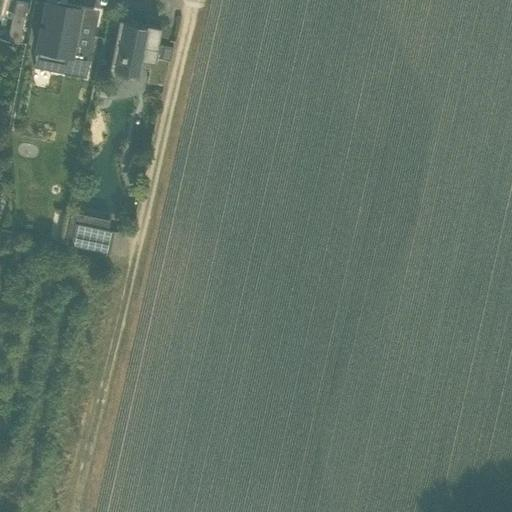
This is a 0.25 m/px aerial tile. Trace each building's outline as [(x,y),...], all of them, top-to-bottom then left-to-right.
[(0,0),(0,36),(24,40),(29,5),(15,3),(15,0),(0,0)] [(73,49),(81,9),(60,5),(60,2),(58,2),(57,4),(46,2),(42,20),(46,21),(44,27),(41,27),(36,51),(66,57),(63,76),(85,80),(91,53),(73,49)] [(134,59),(168,66),(172,47),(158,43),(161,28),(140,24),(139,27),(131,25),(132,22),(118,19),(116,31),(119,32),(118,36),(115,35),(107,74),(130,79),(134,59)] [(0,103),(0,119),(9,120),(9,104),(0,103)] [(109,254),(114,231),(76,222),(70,245),(109,254)]
